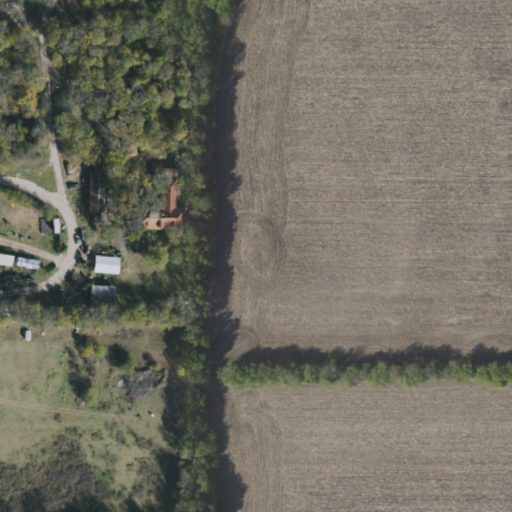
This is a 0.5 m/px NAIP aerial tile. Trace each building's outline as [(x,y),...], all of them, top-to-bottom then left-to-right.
[(91,212),(91,174),(108,174),(108,212),(91,212)] [(138,228),(138,215),(160,215),(160,182),(177,181),(177,219),(156,219),(156,228),(138,228)] [(0,252),(14,254),(13,266),(0,264),(0,252)] [(121,256),(121,273),(95,273),(95,256),(121,256)] [(115,310),(92,310),(92,286),(115,286),(115,310)]
